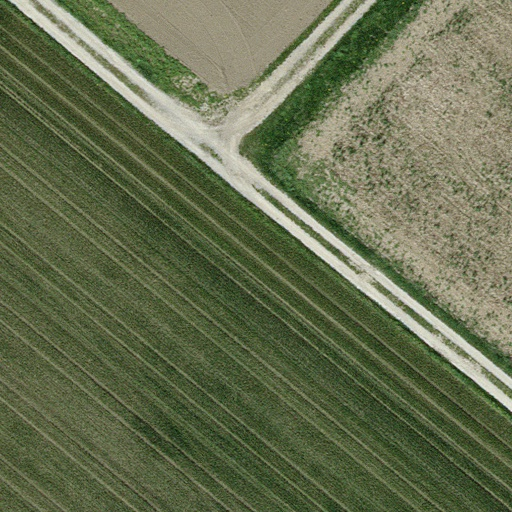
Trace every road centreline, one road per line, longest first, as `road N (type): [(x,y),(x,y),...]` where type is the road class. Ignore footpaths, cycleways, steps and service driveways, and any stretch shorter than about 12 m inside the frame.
road 1 (track): [(511,403),(25,0)]
road 2 (track): [(199,144),(285,77),(358,0)]
